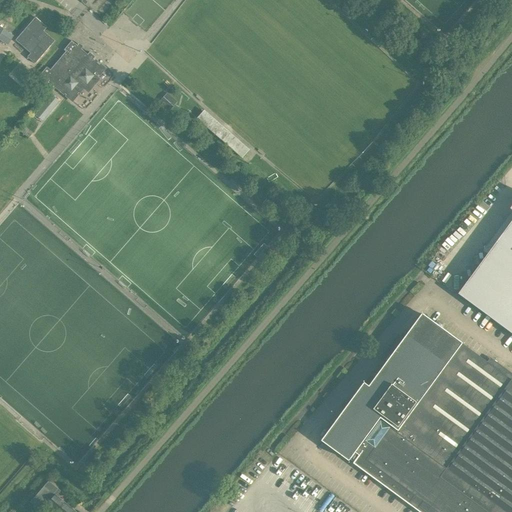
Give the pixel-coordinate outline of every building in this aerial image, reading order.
[(56,39),(45,30),(47,27),(35,17),(16,40),(31,53),(29,55),(36,62),(50,47),(56,39)] [(0,39),(8,45),(13,36),(4,30),(4,29),(0,26),(0,39)] [(73,100),(84,87),(84,86),(89,91),(99,79),(97,77),(105,68),(94,59),(96,57),(90,52),(88,54),(72,41),(65,50),(66,51),(51,70),(47,67),(37,78),(53,91),(59,85),(61,86),(59,89),(73,100)] [(159,101),(169,111),(177,102),(167,93),(159,101)] [(43,121),(60,101),(52,94),(35,114),(43,121)] [(243,157),(250,149),(205,110),(198,118),(243,157)] [(33,133),(23,125),(19,130),(28,138),(33,133)] [(511,220),(488,254),(458,294),(511,333),(511,210),(511,220)] [(353,463),(408,504),(419,511),(511,511),(511,380),(463,344),(422,314),(369,386),(364,383),(322,440),(349,460),(355,452),(359,455),(353,463)] [(50,479),(44,486),(35,497),(43,499),(44,498),(49,502),(49,503),(57,510),(59,511),(75,511),(56,495),(56,494),(56,492),(60,487),(50,479)]
